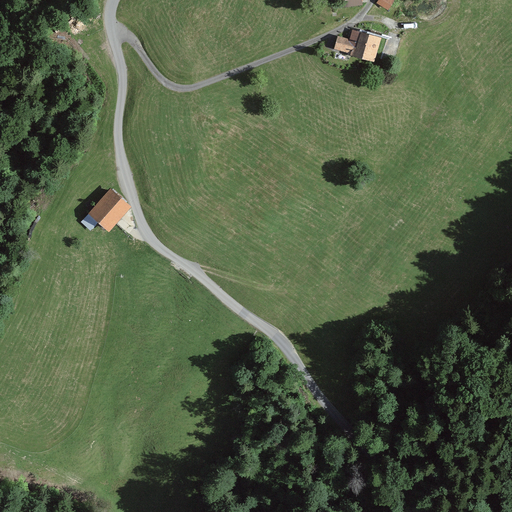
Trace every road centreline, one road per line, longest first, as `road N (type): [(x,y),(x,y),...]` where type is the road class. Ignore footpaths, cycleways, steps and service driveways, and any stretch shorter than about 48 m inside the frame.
road 1 (unclassified): [(418,511),(277,338),(148,234),(119,144),(123,84),(110,28),(114,0)]
road 2 (track): [(110,28),(137,43),(166,83),(187,89),(352,26),(371,0)]
